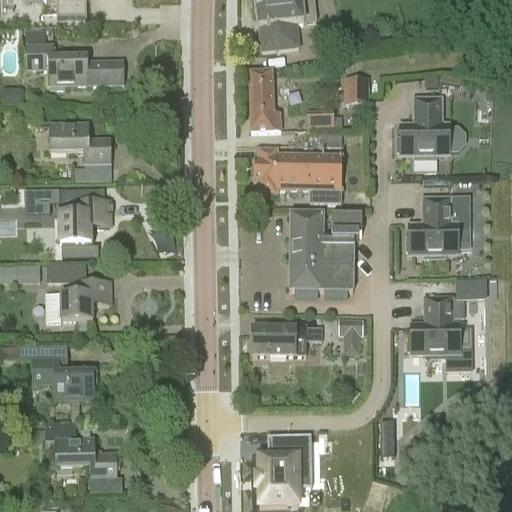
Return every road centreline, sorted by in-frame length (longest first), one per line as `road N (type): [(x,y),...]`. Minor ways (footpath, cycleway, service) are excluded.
road 1 (tertiary): [(203,422),(200,0)]
road 2 (residential): [(203,422),(337,425),(373,408),(380,200)]
